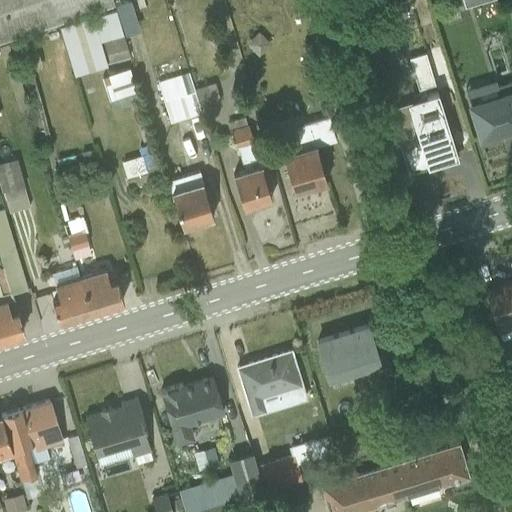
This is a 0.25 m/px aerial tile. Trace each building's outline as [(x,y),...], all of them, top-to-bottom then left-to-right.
[(0,0),(0,38),(113,1),(112,0),(0,0)] [(73,71),(128,54),(114,7),(58,24),(73,71)] [(25,69),(40,65),(36,49),(21,52),(25,69)] [(332,75),(347,78),(350,54),(336,52),(332,75)] [(307,91),(321,88),(313,57),(299,61),(307,91)] [(111,106),(138,98),(127,64),(101,72),(111,106)] [(169,119),(201,110),(193,86),(189,70),(157,80),(169,119)] [(509,137),(511,135),(511,78),(494,83),(497,91),(468,99),(478,134),(506,125),(509,137)] [(193,86),(201,110),(216,105),(214,100),(220,98),(214,81),(207,83),(207,82),(193,86)] [(434,160),(455,153),(435,88),(407,97),(426,156),(432,154),(434,160)] [(293,189),(325,179),(314,143),(334,137),(327,113),(283,127),(290,148),(280,151),(293,189)] [(242,205),(271,196),(260,163),(271,159),(263,132),(251,136),(247,122),(246,122),(244,115),(225,119),(234,145),(236,145),(242,166),(231,170),(242,205)] [(22,184),(24,183),(11,141),(0,145),(0,183),(2,189),(8,209),(28,203),(22,184)] [(126,186),(162,177),(149,142),(138,145),(141,161),(124,167),(127,171),(122,173),(126,186)] [(412,180),(435,175),(431,157),(408,162),(412,180)] [(181,224),(212,215),(198,168),(167,177),(181,224)] [(0,334),(22,327),(11,290),(29,285),(5,205),(0,205),(0,259),(1,263),(0,263),(0,285),(2,291),(0,291),(0,334)] [(62,220),(72,254),(87,249),(82,229),(86,227),(82,214),(62,220)] [(88,307),(78,272),(75,262),(51,270),(57,294),(51,295),(57,317),(88,307)] [(88,307),(121,297),(114,275),(107,277),(104,265),(78,272),(88,307)] [(496,329),(511,324),(511,278),(484,287),(496,329)] [(377,361),(365,323),(316,338),(327,376),(377,361)] [(300,382),(289,347),(235,363),(250,412),(266,408),(265,404),(274,401),(271,391),(300,382)] [(506,398),(511,396),(511,359),(511,357),(495,362),(506,398)] [(222,409),(211,374),(182,382),(181,380),(159,387),(176,440),(192,435),(187,420),(222,409)] [(149,447),(135,393),(119,397),(121,402),(112,404),(112,402),(98,406),(98,408),(83,413),(98,461),(149,447)] [(0,411),(12,454),(20,477),(42,469),(40,458),(48,455),(45,443),(63,438),(48,395),(0,411)] [(0,411),(0,457),(12,454),(0,411)] [(75,466),(86,462),(76,432),(65,435),(75,466)] [(287,444),(289,452),(293,450),(296,460),(332,449),(327,432),(287,444)] [(468,474),(458,440),(318,481),(328,511),(343,511),(344,511),(449,480),(468,474)] [(198,466),(217,461),(211,444),(193,449),(198,466)] [(185,510),(262,487),(255,462),(250,449),(226,456),(230,468),(178,486),(185,510)] [(255,462),(262,487),(300,476),(296,460),(293,450),(289,452),(255,462)] [(471,473),(468,474),(449,480),(452,488),(473,480),(471,473)] [(262,487),(264,496),(268,510),(307,497),(300,476),(262,487)] [(214,511),(264,496),(262,487),(185,510),(185,511),(214,511)] [(4,510),(26,503),(22,489),(0,496),(4,510)] [(155,511),(172,511),(165,489),(150,494),(155,511)]
